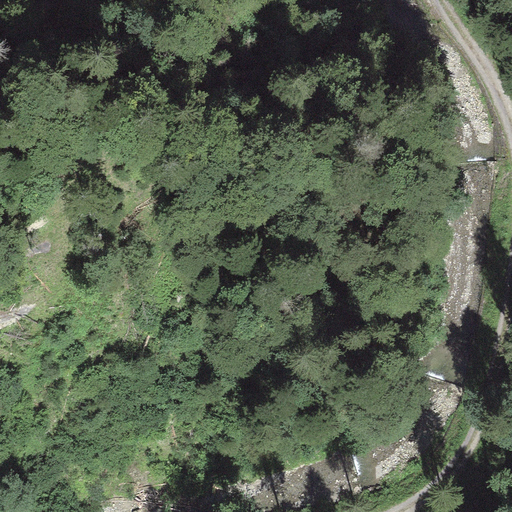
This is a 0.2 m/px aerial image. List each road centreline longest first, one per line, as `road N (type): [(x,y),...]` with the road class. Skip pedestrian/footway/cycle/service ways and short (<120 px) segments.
road 1 (track): [(511,287),(480,432),(441,489),(411,511)]
road 2 (track): [(442,0),(511,113)]
